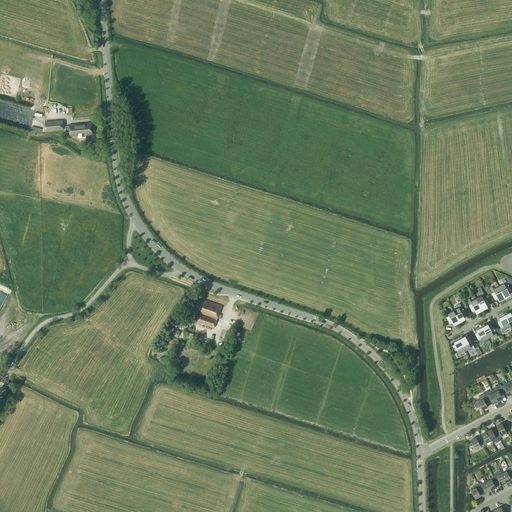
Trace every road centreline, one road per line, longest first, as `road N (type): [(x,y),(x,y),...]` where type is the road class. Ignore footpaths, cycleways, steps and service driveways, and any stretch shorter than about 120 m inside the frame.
road 1 (secondary): [(419,453),(399,388),(361,344),(329,324),(183,270)]
road 2 (secondary): [(132,217),(121,193),(100,0)]
road 3 (unclassified): [(0,402),(19,353),(43,323),(80,310),(123,265)]
